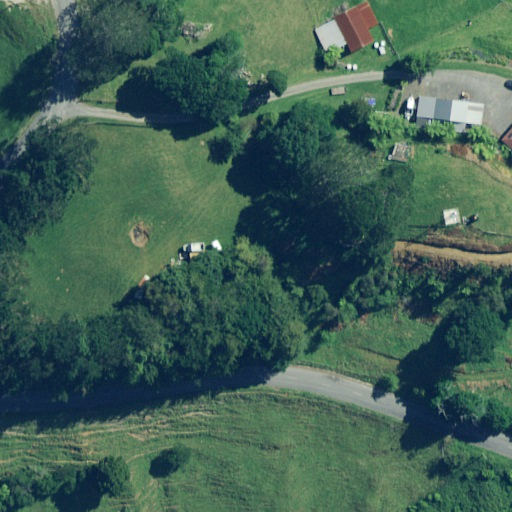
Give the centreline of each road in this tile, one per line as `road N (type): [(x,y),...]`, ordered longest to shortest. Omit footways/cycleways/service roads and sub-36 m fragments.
road 1 (unclassified): [(0,398),(46,405),(226,375),(283,376),(328,382),(511,446)]
road 2 (unclassified): [(42,0),(46,95),(0,171)]
